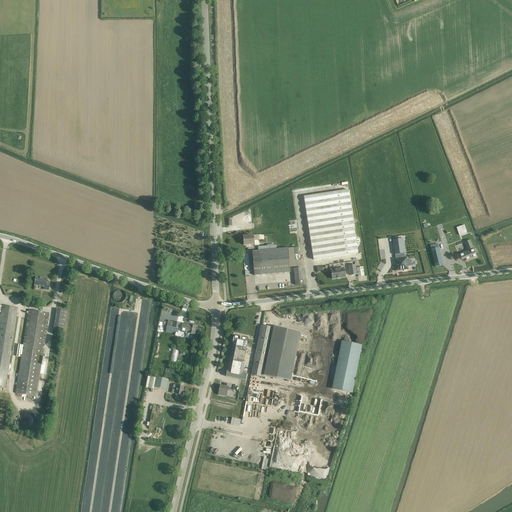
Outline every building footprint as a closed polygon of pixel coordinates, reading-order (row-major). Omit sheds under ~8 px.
[(304,196),(314,260),(358,253),(348,190),(304,196)] [(397,264),(409,262),(408,250),(405,250),(404,246),(406,246),(404,231),(394,233),(395,247),(397,247),(397,251),(395,251),(397,264)] [(243,236),(244,245),(254,244),(254,241),(260,240),(262,240),(261,235),(243,236)] [(465,258),(466,260),(476,256),(474,250),(475,250),(474,247),(473,247),(470,240),(469,237),(463,239),(465,242),(464,242),(467,250),(468,250),(459,254),(459,255),(461,260),(465,258)] [(439,247),(438,247),(437,244),(430,245),(431,249),(435,267),(443,265),(439,247)] [(252,251),(254,276),(290,272),(290,267),(296,266),(294,248),(288,248),(276,249),(276,245),(258,247),(258,250),(252,251)] [(349,266),(350,276),(357,275),(356,265),(349,266)] [(303,268),(294,268),(295,285),(304,284),(303,268)] [(332,279),(345,277),(344,268),(331,270),(332,279)] [(46,282),(47,278),(36,276),(35,285),(44,287),(44,289),(49,290),(50,283),(46,282)] [(1,312),(0,311),(0,386),(5,387),(18,308),(2,305),(1,312)] [(65,331),(66,320),(67,311),(57,309),(54,329),(65,331)] [(51,399),(61,334),(46,332),(49,313),(29,310),(16,393),(15,398),(36,401),(36,396),(51,399)] [(168,320),(165,332),(172,333),(173,328),(179,329),(180,323),(168,320)] [(181,331),(188,333),(195,334),(196,326),(190,325),(183,324),(181,331)] [(273,327),(261,325),(251,375),(263,377),(273,327)] [(291,380),(300,333),(274,327),(264,375),(290,381),(291,380)] [(233,342),(228,370),(227,370),(226,376),(245,380),(247,374),(247,371),(243,371),(243,370),(246,370),(246,369),(248,369),(249,361),(245,361),(244,361),(247,342),(246,341),(246,338),(234,336),(233,342)] [(362,345),(341,341),(332,389),(352,393),(362,345)] [(167,389),(168,380),(161,378),(156,377),(154,387),(167,389)] [(227,396),(228,388),(231,388),(232,385),(225,383),(224,386),(220,385),(218,395),(227,396)] [(256,384),(253,396),(299,404),(297,412),(322,416),(326,397),(256,384)] [(182,395),(184,387),(173,385),(172,393),(182,395)] [(242,391),(240,401),(247,401),(249,392),(242,391)] [(23,432),(25,432),(27,432),(29,431),(30,430),(32,429),(33,428),(34,427),(35,425),(36,423),(36,421),(36,420),(35,418),(34,416),(33,415),(32,413),(30,412),(29,411),(27,411),(25,411),(23,411),(22,411),(20,412),(18,413),(17,415),(16,416),(15,418),(15,420),(15,421),(15,423),(15,425),(16,427),(17,428),(18,429),(20,430),(22,431),(23,432)]
